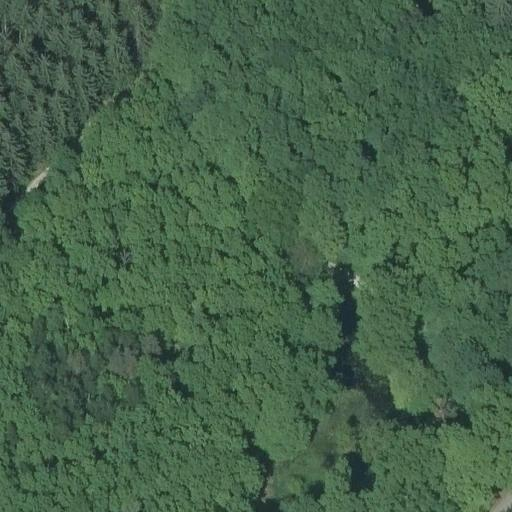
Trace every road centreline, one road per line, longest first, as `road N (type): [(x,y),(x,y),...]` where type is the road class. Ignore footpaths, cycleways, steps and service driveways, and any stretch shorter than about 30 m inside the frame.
road 1 (track): [(511,481),(441,406),(390,315),(363,288),(267,235),(185,119),(163,69)]
road 2 (track): [(0,214),(163,69),(165,0)]
